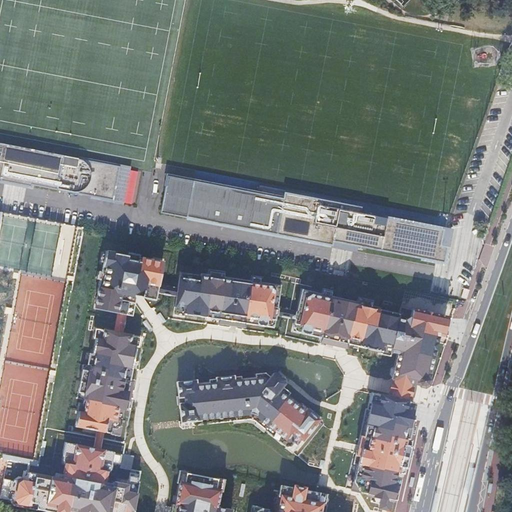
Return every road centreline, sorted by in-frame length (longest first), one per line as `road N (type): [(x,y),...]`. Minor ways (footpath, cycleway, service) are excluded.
road 1 (primary): [(511,226),(452,391),(422,511)]
road 2 (primary): [(472,511),(511,331)]
